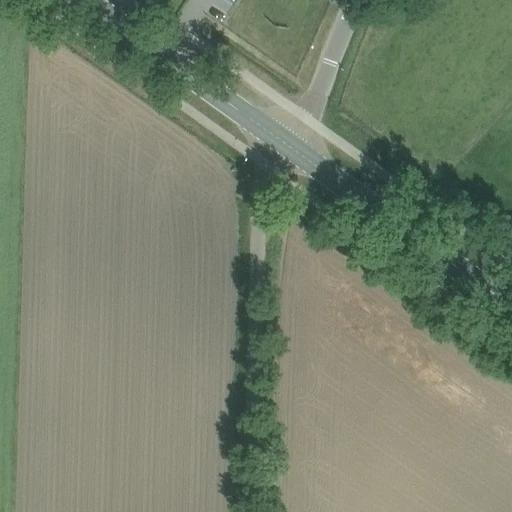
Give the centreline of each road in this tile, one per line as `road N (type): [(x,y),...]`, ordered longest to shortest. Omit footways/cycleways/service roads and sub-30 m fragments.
road 1 (unclassified): [(252,511),(264,193),(287,148)]
road 2 (secondary): [(511,310),(287,148)]
road 3 (secondary): [(287,148),(83,0)]
road 4 (unclassified): [(287,148),(368,0)]
